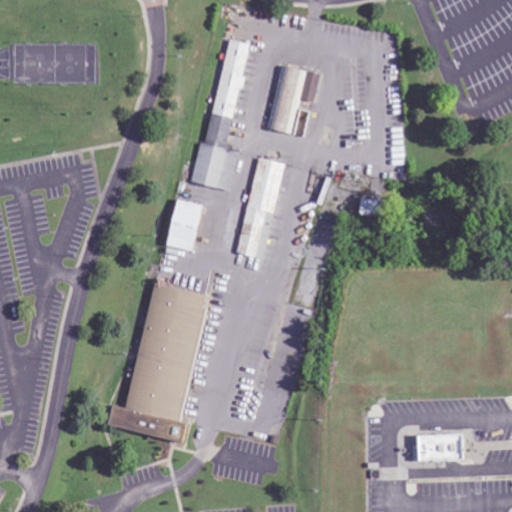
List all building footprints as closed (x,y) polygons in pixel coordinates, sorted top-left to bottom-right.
[(193,184),(233,192),(241,153),(230,151),(252,45),(229,40),(208,146),(201,144),(193,184)] [(308,71),(281,66),(270,130),(296,135),(308,71)] [(277,215),(289,165),(261,159),(238,254),(260,259),(271,214),(277,215)] [(387,218),(387,200),(358,199),(358,216),(387,218)] [(199,253),(208,206),(181,201),(172,248),(199,253)] [(115,429),(187,443),(191,425),(185,424),(211,296),(155,284),(129,409),(119,407),(115,429)] [(424,463),(471,462),(471,436),(424,437),(424,463)]
